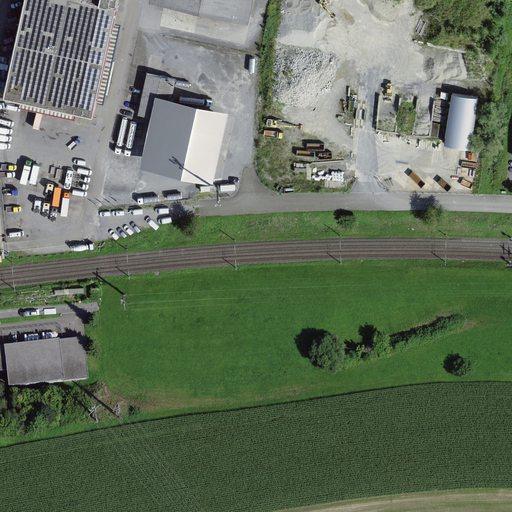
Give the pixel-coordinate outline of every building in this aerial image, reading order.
[(75,108),(91,111),(95,97),(103,99),(120,20),(112,18),(116,0),(22,0),(1,91),(18,95),(16,102),(73,114),(75,108)] [(152,0),(247,21),(251,0),(152,0)] [(141,112),(154,114),(143,165),(216,181),(232,109),(175,97),(180,76),(150,70),(141,112)] [(473,148),(480,89),(453,86),(446,144),(473,148)] [(86,339),(0,349),(0,372),(7,372),(8,389),(90,379),(86,339)]
